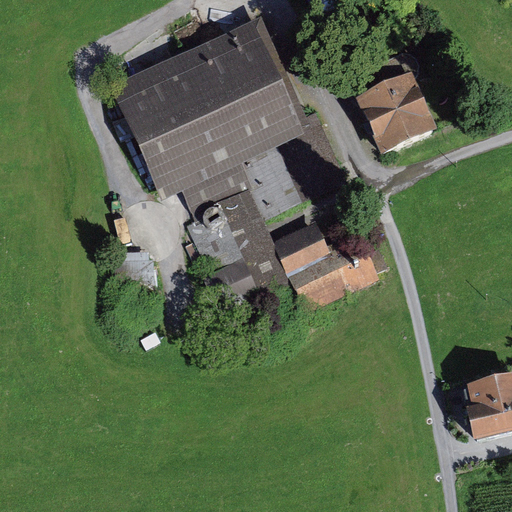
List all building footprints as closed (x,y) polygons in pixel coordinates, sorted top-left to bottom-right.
[(248,41),(102,104),(152,220),(299,156),(248,41)] [(405,88),(348,111),(372,168),(428,146),(405,88)] [(238,186),(173,214),(225,334),(290,306),(238,186)] [(343,228),(271,259),(302,330),(374,299),(343,228)] [(121,258),(120,282),(156,282),(156,258),(121,258)] [(511,452),(511,395),(455,408),(467,462),(511,452)]
